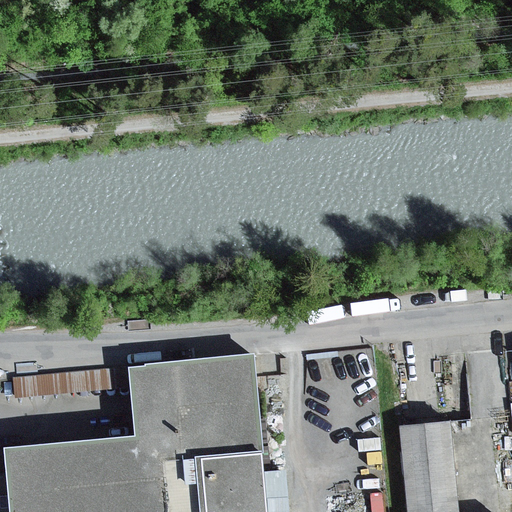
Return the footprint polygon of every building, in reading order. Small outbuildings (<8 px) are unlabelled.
[(264,511),(250,354),(125,366),(127,387),(132,436),(192,431),(199,511),(264,511)] [(127,387),(125,366),(11,376),(13,397),(127,387)] [(500,511),(491,420),(399,428),(406,511),(500,511)] [(93,440),(99,511),(199,511),(192,431),(132,436),(93,440)] [(99,511),(93,440),(1,448),(4,475),(7,503),(7,511),(99,511)]
